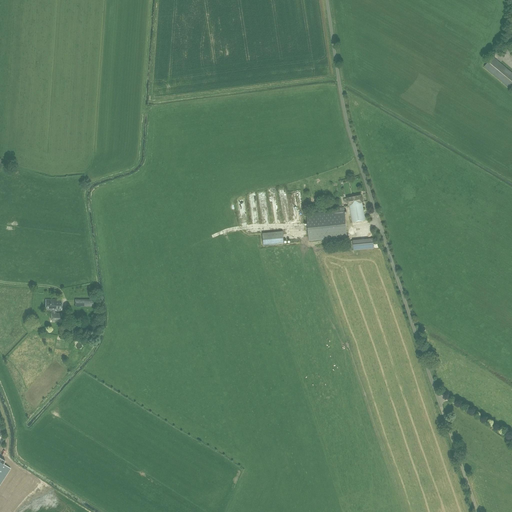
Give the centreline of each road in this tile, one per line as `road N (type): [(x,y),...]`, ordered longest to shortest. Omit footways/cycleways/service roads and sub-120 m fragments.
road 1 (unclassified): [(435,391),(341,90),(328,0)]
road 2 (unclassified): [(477,511),(435,391)]
